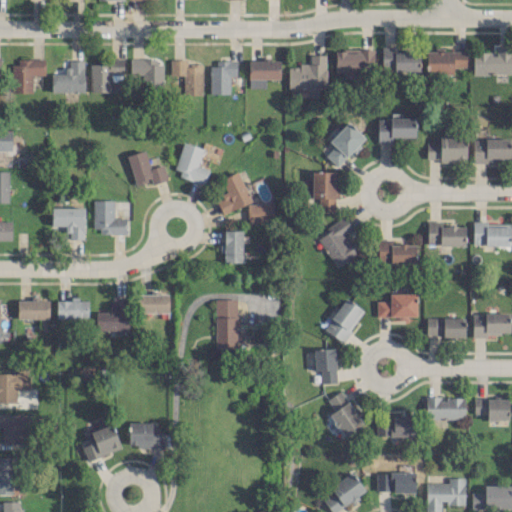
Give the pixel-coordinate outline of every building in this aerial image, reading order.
[(510,46),(492,46),(492,51),(472,52),(472,74),(511,73),(510,46)] [(335,49),(334,75),(373,75),(374,50),(335,49)] [(381,71),(418,70),(417,49),(381,49),(381,71)] [(465,51),(426,50),(426,73),(464,74),(465,51)] [(325,54),(309,54),(309,63),(299,63),(299,66),(287,66),(287,88),(325,88),(325,54)] [(44,75),(44,58),(17,59),(18,63),(10,64),(11,92),(32,92),(32,75),(44,75)] [(130,58),(129,73),(144,74),(144,88),(161,89),(163,60),(130,58)] [(182,94),(202,93),(201,64),(186,64),(186,59),(171,59),(172,82),(182,82),(182,94)] [(83,91),(83,60),(66,60),(66,73),(51,73),(51,91),(83,91)] [(279,60),(247,60),(248,78),(280,77),(279,60)] [(209,93),(229,93),(229,75),(236,75),(236,62),(209,62),(209,93)] [(110,91),(110,80),(123,80),(122,64),(89,64),(90,91),(110,91)] [(414,136),(414,118),(378,118),(378,142),(391,142),(391,136),(414,136)] [(329,141),(334,145),(325,154),(338,166),(364,137),(346,121),(329,141)] [(0,149),(12,149),(11,130),(0,130),(0,149)] [(472,150),(471,160),(508,161),(509,138),(484,138),(484,150),(472,150)] [(209,169),(197,165),(202,148),(182,141),(172,173),(204,183),(209,169)] [(426,150),(426,158),(464,159),(465,147),(438,147),(438,150),(426,150)] [(134,184),(150,179),(151,183),(167,179),(163,164),(149,168),(144,149),(126,154),(134,184)] [(0,202),(8,202),(8,171),(0,170),(0,202)] [(226,192),(214,198),(223,214),(251,200),(236,171),(220,179),(226,192)] [(333,171),(308,171),(308,197),(318,197),(319,210),(334,210),(333,171)] [(113,199),(92,199),(92,232),(126,232),(127,217),(113,217),(113,199)] [(272,203),(246,204),(247,223),(273,222),(272,203)] [(84,208),(51,207),(50,225),(67,225),(66,238),(83,238),(84,208)] [(357,253),(344,233),(350,229),(344,219),(316,237),(335,267),(357,253)] [(0,238),(11,239),(11,220),(0,220),(0,238)] [(509,222),(472,222),(471,244),(509,245),(509,222)] [(464,245),(464,225),(439,225),(439,232),(426,232),(426,245),(464,245)] [(241,262),(242,230),(223,229),(222,261),(241,262)] [(414,243),(389,244),(389,239),(376,239),(377,262),(415,261),(414,243)] [(375,316),(415,316),(415,292),(388,293),(388,301),(375,301),(375,316)] [(168,294),(138,293),(138,312),(168,313),(168,294)] [(323,329),(341,342),(363,310),(345,297),(323,329)] [(55,299),(56,318),(87,317),(87,298),(55,299)] [(109,305),(109,311),(95,311),(94,333),(127,333),(127,298),(116,298),(116,305),(109,305)] [(215,348),(237,347),(235,298),(214,299),(215,348)] [(48,300),(16,299),(16,318),(48,318),(48,300)] [(508,313),(477,313),(477,325),(471,325),(471,337),(486,337),(486,332),(508,332),(508,313)] [(463,317),(425,318),(425,334),(441,334),(441,337),(463,337),(463,317)] [(314,370),(320,370),(321,383),(336,382),(335,348),(313,348),(314,370)] [(29,373),(0,371),(0,401),(15,402),(15,389),(28,389),(29,373)] [(463,418),(464,397),(442,397),(442,396),(425,395),(425,417),(463,418)] [(507,398),(473,398),(473,413),(486,413),(486,420),(508,419),(507,398)] [(329,411),(340,435),(361,426),(350,401),(329,411)] [(1,442),(26,443),(27,414),(0,413),(0,425),(1,426),(1,442)] [(375,436),(412,435),(412,416),(375,416),(375,436)] [(164,432),(153,432),(153,422),(128,422),(127,446),(163,446),(164,432)] [(81,445),(86,460),(120,447),(111,423),(85,432),(89,442),(81,445)] [(13,457),(0,456),(0,493),(13,494),(13,457)] [(375,471),(375,491),(414,491),(414,471),(375,471)] [(320,496),(332,511),(336,511),(364,490),(350,472),(320,496)] [(463,504),(463,477),(447,477),(447,482),(425,482),(425,511),(440,511),(440,503),(463,504)] [(510,485),(483,485),(483,492),(470,492),(470,508),(509,509),(510,485)] [(21,511),(21,501),(1,501),(1,511),(21,511)]
